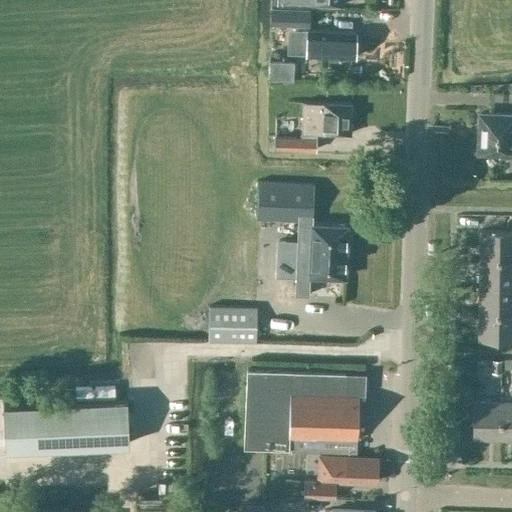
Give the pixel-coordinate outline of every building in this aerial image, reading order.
[(269,24),(310,26),(310,9),(303,9),(271,8),(270,8),(269,24)] [(356,31),(306,29),(290,29),(290,53),(305,54),(305,55),(354,57),(356,31)] [(295,60),(270,59),(269,78),(294,79),(295,60)] [(323,102),(301,101),(300,135),(275,134),(275,146),(315,148),(316,132),(350,133),(351,103),(323,102)] [(511,114),(479,113),(478,151),(500,152),(500,154),(511,154),(511,114)] [(312,183),(257,180),(255,218),(297,220),(294,293),(308,294),(308,275),(345,276),(347,224),(311,222),(312,183)] [(511,230),(479,230),(479,258),(511,258),(511,230)] [(511,258),(479,258),(479,285),(511,285),(511,258)] [(511,285),(479,285),(478,312),(511,312),(511,285)] [(254,308),(210,307),(210,341),(253,341),(254,308)] [(511,312),(478,312),(478,340),(511,340),(511,312)] [(511,358),(503,359),(503,369),(511,368),(511,358)] [(492,359),(491,372),(501,372),(501,359),(492,359)] [(365,373),(291,370),(248,368),(245,448),(287,450),(344,452),(344,435),(356,435),(358,396),(364,396),(365,373)] [(227,402),(227,383),(214,383),(214,411),(218,411),(218,402),(227,402)] [(128,443),(126,409),(126,399),(2,404),(3,448),(128,443)] [(511,401),(500,402),(499,439),(511,439),(511,401)] [(499,439),(500,402),(472,402),(472,439),(499,439)] [(376,481),(377,458),(333,456),(333,454),(321,453),(319,478),(376,481)] [(304,498),(336,499),(337,482),(304,480),(304,498)]
